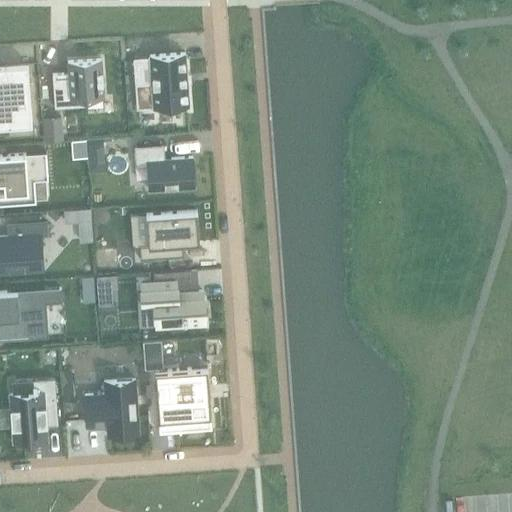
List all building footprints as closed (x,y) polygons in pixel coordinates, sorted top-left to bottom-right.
[(149,56),(133,57),(135,84),(151,83),(153,106),(188,104),(184,52),(148,54),(149,56)] [(68,72),(52,73),(55,106),(86,104),(86,96),(103,94),(101,57),(67,60),(68,72)] [(27,62),(0,63),(0,124),(10,123),(32,122),(27,62)] [(46,115),(47,138),(63,137),(62,114),(46,115)] [(88,140),(89,155),(99,154),(103,149),(102,139),(88,140)] [(163,143),(134,145),(135,166),(147,165),(149,189),(194,186),(192,156),(164,158),(163,143)] [(0,202),(36,200),(34,179),(48,178),(46,151),(0,154),(0,202)] [(150,244),(145,245),(146,257),(188,253),(187,241),(199,240),(196,209),(153,212),(150,212),(150,244)] [(24,233),(0,234),(0,266),(51,263),(49,235),(56,235),(55,219),(24,221),(24,233)] [(175,279),(141,281),(142,300),(154,299),(156,324),(169,323),(170,327),(184,326),(184,322),(204,321),(202,289),(176,291),(175,279)] [(44,288),(0,290),(0,329),(1,339),(48,335),(44,288)] [(207,366),(154,370),(159,431),(211,427),(207,366)] [(33,391),(10,392),(13,440),(47,437),(46,423),(58,423),(54,377),(35,378),(35,385),(32,385),(33,391)] [(139,432),(135,378),(103,380),(104,392),(84,393),(86,417),(106,416),(107,434),(139,432)]
